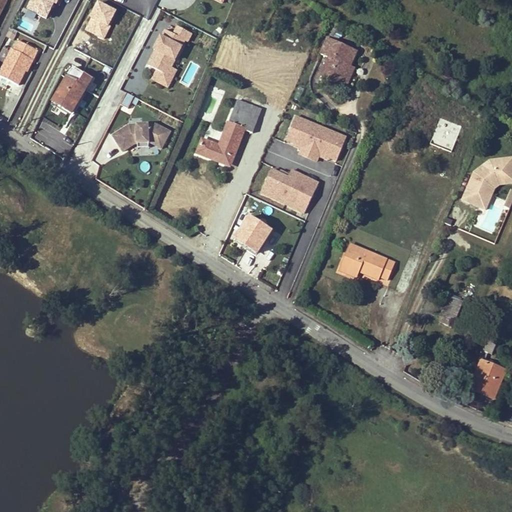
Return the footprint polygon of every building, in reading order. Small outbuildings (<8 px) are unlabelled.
[(48,19),(56,0),(29,0),(26,9),(48,19)] [(178,69),(174,67),(191,31),(176,24),(173,32),(163,27),(145,66),(154,71),(151,79),(169,88),(178,69)] [(348,68),(351,69),(358,55),(330,40),(323,55),(331,59),(321,78),(333,84),(334,82),(343,86),(348,76),(345,75),(348,68)] [(33,61),(36,62),(41,53),(20,43),(16,52),(12,51),(0,75),(21,85),(28,71),(33,61)] [(32,73),(36,62),(33,61),(28,71),(32,73)] [(355,71),(351,69),(348,68),(345,75),(348,76),(343,86),(334,82),(333,84),(342,88),(346,90),(355,71)] [(71,112),(93,80),(76,69),(54,100),(71,112)] [(135,108),(139,97),(126,92),(122,103),(135,108)] [(239,99),(220,146),(206,140),(200,154),(216,161),(218,157),(233,163),(246,131),(253,134),(262,109),(239,99)] [(336,163),(347,135),(295,114),(283,142),(300,148),(297,154),(318,162),(320,157),(336,163)] [(158,126),(156,125),(130,126),(114,136),(124,152),(136,144),(139,144),(150,144),(152,144),(163,149),(171,133),(158,126)] [(462,200),(488,209),(498,185),(511,183),(511,156),(489,159),(474,170),(462,200)] [(144,162),(132,165),(134,173),(146,170),(144,162)] [(319,180),(291,169),(289,174),(263,163),(251,190),(305,213),(319,180)] [(272,232),(250,217),(236,237),(257,252),(272,232)] [(357,254),(359,247),(351,244),(349,250),(357,254)] [(397,262),(359,247),(357,254),(349,250),(341,271),(359,278),(361,274),(363,270),(372,274),(371,278),(381,282),(383,277),(390,279),(397,262)] [(249,271),(255,260),(247,256),(241,267),(249,271)] [(449,296),(440,317),(455,324),(464,302),(449,296)] [(482,361),(471,388),(495,397),(506,369),(486,361),(489,353),(492,355),(498,342),(488,338),(479,360),(482,361)]
